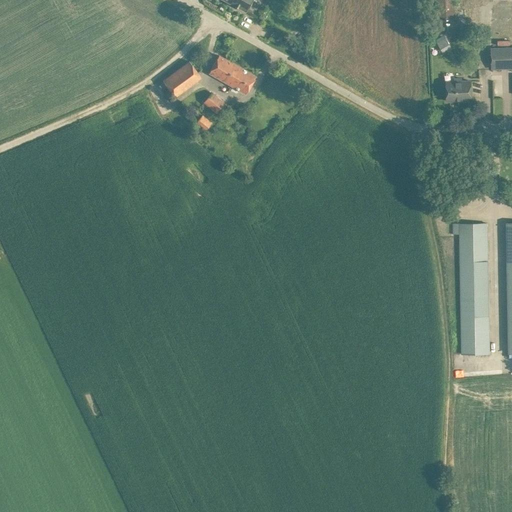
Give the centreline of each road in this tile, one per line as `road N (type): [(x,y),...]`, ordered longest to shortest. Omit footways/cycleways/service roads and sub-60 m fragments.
road 1 (unclassified): [(511,126),(402,122),(215,19)]
road 2 (track): [(215,19),(144,83),(0,148)]
